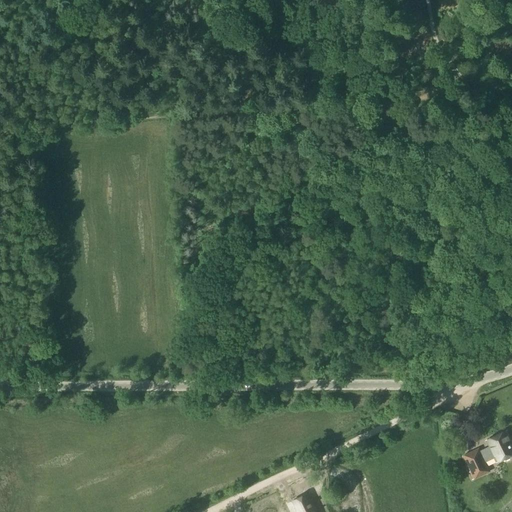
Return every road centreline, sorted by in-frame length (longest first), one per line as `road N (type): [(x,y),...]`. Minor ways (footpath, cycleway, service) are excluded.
road 1 (tertiary): [(511,369),(461,384),(0,387)]
road 2 (track): [(0,132),(432,92),(459,76)]
road 3 (track): [(211,511),(461,384)]
road 4 (track): [(103,122),(100,48),(60,0)]
